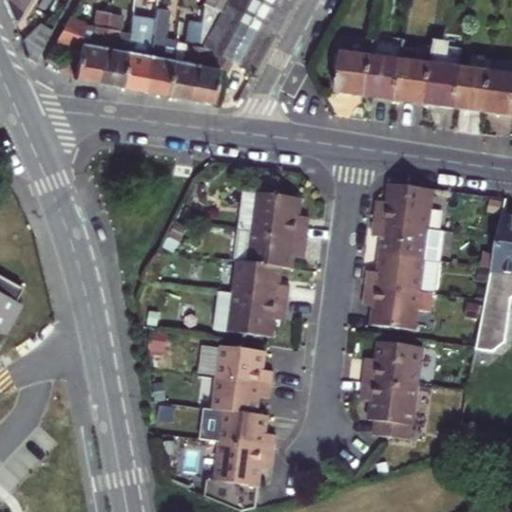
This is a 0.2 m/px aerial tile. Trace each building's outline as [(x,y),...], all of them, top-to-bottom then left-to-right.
[(6,0),(6,1),(16,22),(23,19),(34,0),(6,0)] [(252,74),(292,0),(207,0),(202,41),(228,58),(252,74)] [(73,15),(57,44),(76,45),(82,46),(86,22),(73,15)] [(125,18),(111,16),(106,50),(109,51),(119,53),(125,18)] [(167,97),(173,63),(163,62),(169,21),(159,19),(159,23),(151,78),(146,77),(144,93),(167,97)] [(135,20),(129,55),(124,90),(144,93),(146,77),(151,78),(159,23),(135,20)] [(35,30),(27,46),(34,63),(37,65),(51,38),(35,30)] [(335,55),(340,56),(336,95),(352,97),(368,99),(374,43),(337,38),(335,55)] [(201,50),(199,67),(197,84),(192,83),(189,101),(215,106),(219,73),(228,58),(202,41),(201,50)] [(383,101),(398,103),(403,64),(405,47),(374,43),(368,99),(383,101)] [(105,69),(109,51),(106,50),(82,46),(76,45),(69,57),(55,49),(47,62),(63,70),(76,77),(75,81),(97,85),(100,68),(105,69)] [(187,47),(184,65),(199,67),(201,50),(187,47)] [(435,49),(433,68),(428,107),(444,109),(460,111),(464,72),(467,53),(435,49)] [(124,90),(129,55),(119,53),(109,51),(105,69),(100,68),(97,85),(124,90)] [(197,84),(199,67),(184,65),(173,63),(167,97),(189,101),(192,83),(197,84)] [(428,107),(433,68),(403,64),(398,103),(412,105),(428,107)] [(473,113),(489,114),(493,76),(464,72),(460,111),(473,113)] [(511,117),(511,77),(493,76),(489,114),(500,116),(511,117)] [(377,207),(375,221),(428,229),(434,189),(391,184),(389,199),(388,208),(377,207)] [(236,228),(251,230),(307,238),(309,223),(299,222),(300,214),(302,196),(241,188),(236,228)] [(388,208),(389,199),(379,198),(377,207),(388,208)] [(511,212),(504,211),(499,238),(493,270),(487,301),(477,347),(475,356),(491,360),(505,351),(511,314),(511,212)] [(310,215),(300,214),(299,222),(309,223),(310,215)] [(428,229),(375,221),(373,234),(384,235),(381,255),(439,263),(444,231),(428,229)] [(251,230),(247,263),(282,268),(292,269),(293,258),(294,250),(305,251),(307,238),(251,230)] [(304,259),(305,251),(294,250),(293,258),(304,259)] [(366,284),(420,291),(432,293),(435,293),(439,263),(381,255),(379,271),(368,270),(366,284)] [(236,262),(233,292),(288,299),(290,285),(279,284),(282,268),(247,263),(236,262)] [(24,286),(0,273),(0,343),(1,342),(0,341),(0,329),(7,332),(24,302),(17,299),(24,286)] [(375,298),(374,307),(372,324),(415,330),(417,311),(429,313),(432,293),(420,291),(366,284),(364,297),(375,298)] [(214,330),(228,332),(272,338),(274,320),(275,312),(286,313),(288,299),(233,292),(219,290),(214,330)] [(375,298),(364,297),(363,306),(374,307),(375,298)] [(275,312),(274,320),(285,321),(286,313),(275,312)] [(364,364),(361,379),(419,387),(424,347),(379,340),(376,359),(375,366),(364,364)] [(219,346),(216,377),(271,384),(273,371),(263,370),(264,352),(219,346)] [(365,357),(364,364),(375,366),(376,359),(365,357)] [(222,411),(257,415),(259,396),(269,397),(271,384),(216,377),(212,409),(222,411)] [(411,440),(419,387),(361,379),(360,392),(372,394),(371,402),(368,420),(372,421),(371,434),(411,440)] [(372,394),(360,392),(358,401),(371,402),(372,394)] [(222,411),(219,440),(272,447),(274,435),(265,434),(267,417),(257,415),(222,411)] [(259,486),(260,469),(261,461),(270,461),(272,450),(272,447),(219,440),(214,481),(259,486)] [(270,470),(270,461),(261,461),(260,469),(270,470)]
